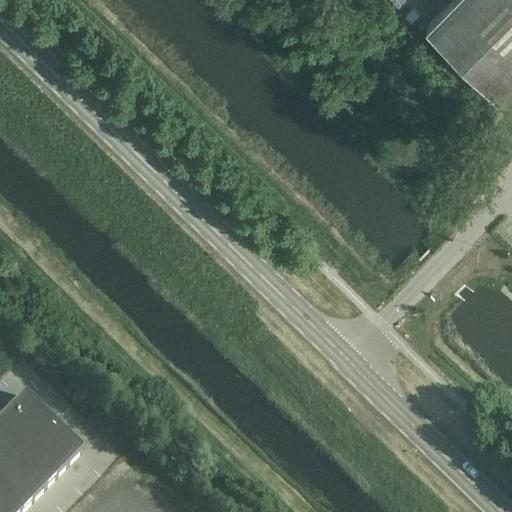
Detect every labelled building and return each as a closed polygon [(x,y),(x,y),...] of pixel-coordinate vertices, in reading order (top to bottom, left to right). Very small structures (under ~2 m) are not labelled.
[(511,0),(451,0),(427,25),(499,96),(511,82),(511,0)] [(426,196),(436,185),(428,177),(417,187),(426,196)] [(39,440),(53,425),(24,397),(10,411),(39,440)] [(0,421),(0,424),(28,451),(39,440),(10,411),(0,421)] [(0,424),(0,446),(16,462),(28,451),(0,424)] [(53,425),(39,440),(68,468),(82,453),(53,425)] [(56,479),(68,468),(39,440),(28,451),(56,479)] [(0,446),(0,471),(4,475),(16,462),(0,446)] [(16,462),(45,491),(56,479),(28,451),(16,462)] [(16,462),(4,475),(33,503),(45,491),(16,462)] [(0,479),(0,496),(15,511),(24,511),(33,503),(4,475),(0,479)] [(15,511),(0,496),(0,511),(15,511)]
